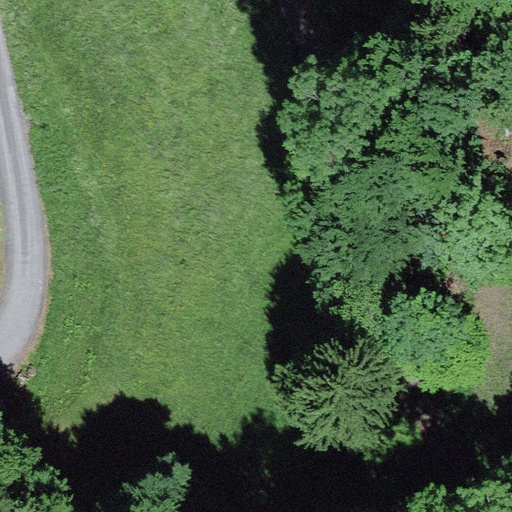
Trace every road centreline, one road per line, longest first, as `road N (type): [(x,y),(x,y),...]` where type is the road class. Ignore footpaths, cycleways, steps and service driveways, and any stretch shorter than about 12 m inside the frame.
road 1 (track): [(284,0),(329,172),(313,362),(313,511)]
road 2 (track): [(0,57),(28,247),(28,281),(0,378)]
